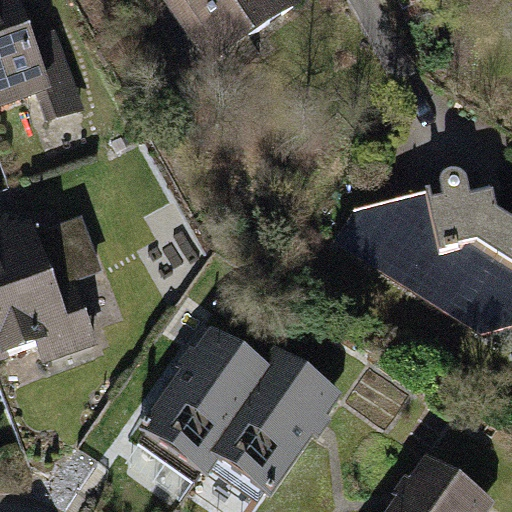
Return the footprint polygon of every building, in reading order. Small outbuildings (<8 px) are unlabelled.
[(11,0),(0,0),(0,106),(44,91),(39,77),(62,68),(52,38),(28,47),(11,0)] [(287,0),(167,0),(173,8),(184,0),(194,0),(210,23),(202,28),(222,57),(293,7),(287,0)] [(356,214),(339,240),(373,263),(397,257),(402,276),(482,325),(499,295),(511,302),(511,224),(498,216),(493,197),(470,202),(468,188),(463,182),(455,179),(447,181),(442,187),(444,202),(432,205),(430,198),(356,214)] [(30,235),(0,245),(0,359),(42,344),(38,335),(84,318),(74,292),(55,299),(51,290),(97,274),(79,227),(33,243),(30,235)] [(211,346),(147,438),(200,475),(212,459),(264,383),(211,346)] [(264,383),(212,459),(265,496),(329,404),(276,367),(264,383)] [(481,511),(482,511),(427,472),(399,511),(481,511)]
